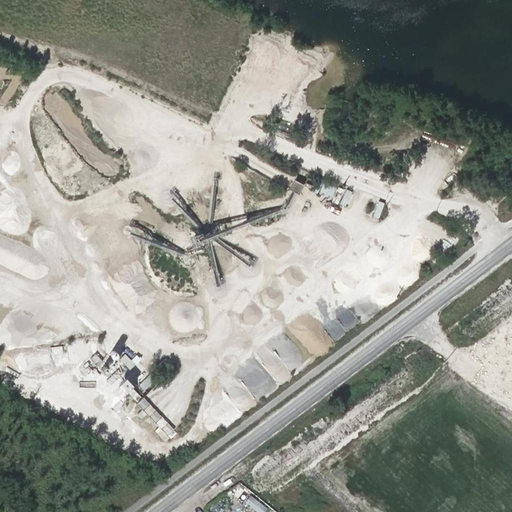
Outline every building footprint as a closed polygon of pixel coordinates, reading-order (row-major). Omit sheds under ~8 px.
[(346,206),(351,190),(339,187),(335,203),(346,206)] [(372,215),(379,218),(385,203),(378,200),(372,215)] [(335,341),(347,330),(336,318),(324,329),(335,341)] [(117,384),(124,375),(136,386),(149,371),(139,362),(137,364),(122,351),(104,373),(117,384)] [(159,373),(170,363),(164,357),(153,367),(159,373)] [(125,393),(132,385),(124,378),(117,386),(125,393)] [(144,407),(148,402),(131,388),(126,394),(144,407)] [(149,404),(142,410),(170,438),(176,432),(149,404)]
